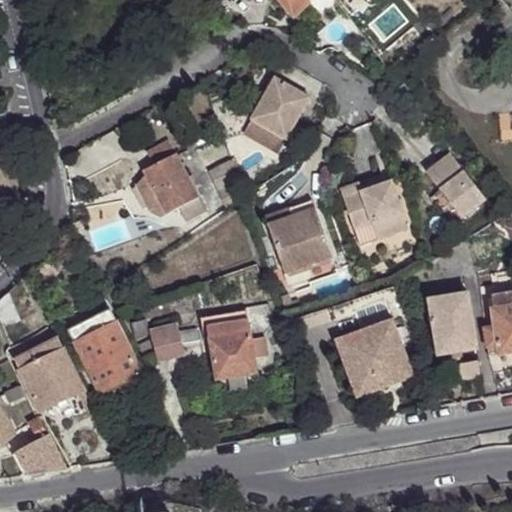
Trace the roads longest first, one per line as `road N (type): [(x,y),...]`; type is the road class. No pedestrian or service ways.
road 1 (residential): [(45,154),(213,53),(275,37),(344,78),(425,149)]
road 2 (residential): [(511,464),(306,489),(271,487),(227,459)]
road 3 (residential): [(511,415),(227,459)]
road 4 (residential): [(227,459),(0,495)]
road 5 (residential): [(45,154),(12,0)]
road 6 (residential): [(0,275),(52,217),(45,154)]
